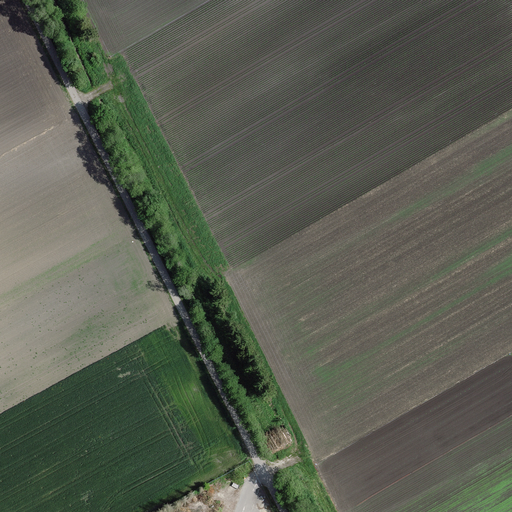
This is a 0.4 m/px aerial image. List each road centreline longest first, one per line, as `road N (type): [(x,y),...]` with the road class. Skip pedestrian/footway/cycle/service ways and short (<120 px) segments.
road 1 (unclassified): [(24,0),(282,511)]
road 2 (track): [(74,0),(111,82),(76,103)]
